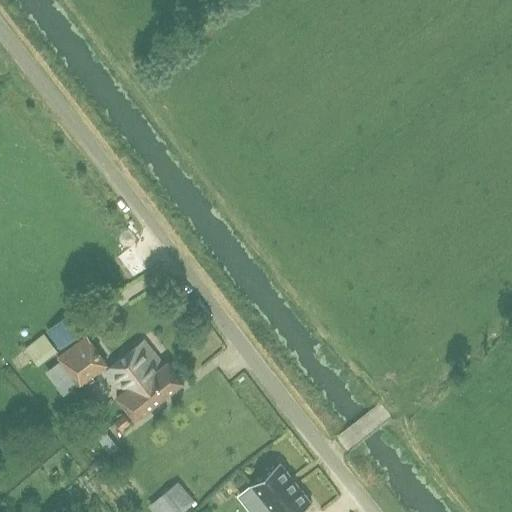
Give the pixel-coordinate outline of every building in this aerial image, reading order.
[(42,351),(52,346),(43,328),(33,333),(42,351)] [(107,365),(87,337),(58,357),(79,386),(87,379),(90,384),(95,380),(92,376),(107,365)] [(135,420),(184,382),(168,362),(163,366),(143,341),(105,370),(122,391),(116,396),(135,420)] [(115,423),(120,430),(130,423),(124,415),(115,423)] [(273,511),(300,511),(312,503),(279,462),(251,484),(273,511)] [(180,511),(193,502),(177,483),(162,496),(174,511),(180,511)] [(341,509),(357,497),(348,484),(332,496),(341,509)]
